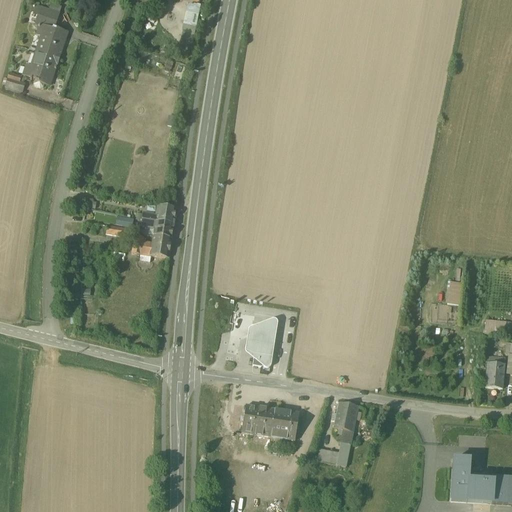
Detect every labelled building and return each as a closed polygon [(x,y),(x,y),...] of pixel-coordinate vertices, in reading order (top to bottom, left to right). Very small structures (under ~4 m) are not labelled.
[(193,49),(200,4),(188,2),(182,40),(186,41),(185,47),(193,49)] [(61,8),(49,4),(47,11),(58,15),(59,15),(61,8)] [(47,11),(41,9),(36,25),(39,26),(38,28),(40,28),(40,26),(52,30),(53,29),(54,29),(58,15),(47,11)] [(52,30),(40,26),(40,28),(37,36),(43,38),(38,53),(59,60),(61,54),(60,54),(64,44),(63,44),(66,34),(67,34),(67,33),(54,29),(53,29),(52,30)] [(59,60),(38,53),(33,68),(27,66),(23,77),(35,81),(35,82),(34,85),(35,88),(40,90),(43,88),(44,85),(49,87),(50,86),(49,85),(52,76),(53,76),(56,66),(57,66),(59,60)] [(147,55),(146,63),(167,66),(168,57),(147,55)] [(24,85),(7,80),(5,87),(22,92),(24,85)] [(176,212),(158,209),(156,217),(155,223),(173,226),(176,212)] [(156,217),(143,215),(142,222),(155,223),(156,217)] [(155,223),(142,222),(141,228),(154,230),(155,223)] [(173,226),(155,223),(154,230),(153,237),(171,240),(173,226)] [(124,230),(106,227),(105,235),(123,238),(124,230)] [(134,237),(131,255),(140,256),(139,262),(150,263),(151,257),(150,257),(152,244),(145,243),(145,240),(143,239),(143,238),(134,237)] [(171,240),(153,237),(152,244),(150,257),(151,257),(168,260),(171,240)] [(112,253),(106,252),(100,280),(100,281),(107,282),(109,275),(108,274),(112,253)] [(107,282),(100,281),(100,280),(99,280),(97,286),(107,288),(108,283),(107,282)] [(495,330),(511,332),(511,322),(496,321),(495,330)] [(254,360),(269,354),(275,326),(274,324),(271,322),(246,331),(242,353),(253,363),(254,360)] [(269,354),(254,360),(253,363),(253,367),(261,369),(263,367),(265,369),(266,370),(268,370),(269,369),(270,368),(271,367),(273,352),(269,354)] [(504,366),(486,365),(484,390),(502,391),(504,366)] [(358,408),(338,404),(336,415),(332,415),(331,422),(335,423),(333,429),(339,431),(338,435),(342,435),(343,431),(352,433),(358,408)] [(298,414),(245,407),(244,417),(242,417),(241,422),(243,423),(241,434),(295,441),(298,414)] [(352,433),(343,431),(342,435),(338,454),(335,467),(345,468),(352,433)] [(338,454),(324,451),(324,452),(321,464),(335,467),(338,454)] [(471,461),(452,460),(449,504),(511,508),(511,480),(469,478),(471,461)]
